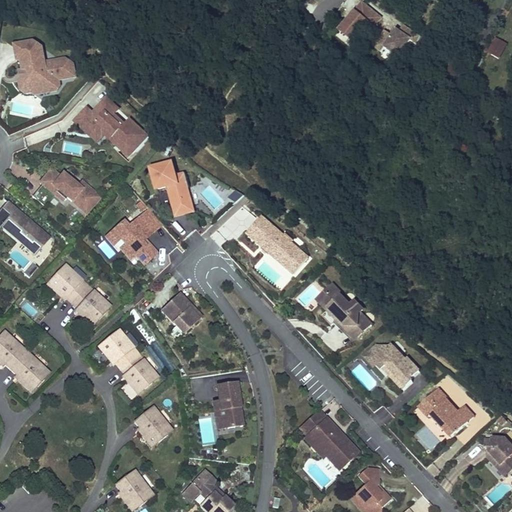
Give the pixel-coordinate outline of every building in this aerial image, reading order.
[(362,3),(339,31),(353,42),(368,23),(374,28),(382,18),(362,3)] [(385,49),(400,59),(412,42),(416,45),(421,37),(404,26),(401,31),(397,29),(393,36),(385,31),(374,48),(382,53),(385,49)] [(488,53),(491,55),(504,31),(501,29),(488,53)] [(504,31),(491,55),(498,59),(511,35),(504,31)] [(60,79),(77,76),(74,63),(66,58),(46,62),(43,47),(34,41),(15,45),(19,63),(22,62),(24,70),(29,69),(30,74),(25,75),(23,75),(20,80),(22,90),(27,94),(33,93),(36,88),(44,86),(51,92),(57,91),(61,85),(60,79)] [(446,75),(453,79),(459,67),(453,64),(446,75)] [(462,69),(459,67),(453,79),(456,80),(462,69)] [(51,92),(44,86),(36,88),(33,93),(33,95),(51,92)] [(148,135),(130,118),(125,124),(115,115),(120,109),(107,98),(96,109),(98,111),(95,114),(93,113),(88,108),(75,121),(88,133),(93,127),(103,136),(107,132),(114,137),(112,140),(129,156),(148,135)] [(103,136),(93,127),(88,133),(98,142),(103,136)] [(178,159),(158,164),(162,184),(171,182),(172,186),(175,185),(180,211),(195,208),(192,193),(188,194),(186,185),(191,184),(194,184),(191,170),(181,172),(178,159)] [(85,216),(101,196),(82,180),(78,185),(64,173),(61,177),(52,169),(45,178),(47,180),(33,197),(46,207),(54,197),(66,207),(70,203),(85,216)] [(13,206),(8,202),(3,208),(8,212),(13,206)] [(50,237),(13,206),(8,212),(3,208),(0,211),(0,228),(2,226),(10,232),(14,227),(27,237),(22,243),(36,254),(50,237)] [(211,238),(225,251),(256,219),(242,206),(211,238)] [(150,210),(142,216),(156,232),(163,225),(150,210)] [(156,232),(142,216),(129,228),(124,223),(114,232),(121,240),(126,246),(121,250),(131,261),(136,256),(145,266),(158,255),(149,244),(146,247),(143,243),(146,241),(156,232)] [(261,218),(260,219),(245,233),(260,249),(258,251),(263,257),(265,255),(268,253),(282,268),(280,271),(288,279),(304,265),(288,248),(291,245),(284,238),(281,240),(261,218)] [(27,237),(14,227),(10,232),(22,243),(27,237)] [(121,240),(114,232),(106,239),(114,247),(121,240)] [(282,268),(268,253),(265,255),(280,271),(282,268)] [(73,304),(89,286),(83,281),(81,283),(71,274),(73,272),(66,266),(60,272),(53,279),(54,279),(48,286),(55,292),(57,290),(67,299),(73,304)] [(83,281),(73,272),(71,274),(81,283),(83,281)] [(336,288),(339,288),(336,284),(320,299),(335,316),(337,309),(331,308),(325,301),(325,297),(336,288)] [(95,291),(89,286),(73,304),(79,309),(89,318),(87,321),(94,327),(100,320),(106,314),(106,313),(112,306),(105,300),(103,303),(93,294),(95,291)] [(335,316),(356,339),(372,324),(361,312),(364,310),(356,301),(353,303),(352,305),(345,297),(346,296),(339,288),(336,288),(325,297),(325,301),(331,308),(337,309),(335,316)] [(67,299),(57,290),(55,292),(65,301),(67,299)] [(105,300),(95,291),(93,294),(103,303),(105,300)] [(161,312),(183,336),(200,320),(190,310),(192,308),(180,295),(161,312)] [(353,303),(346,296),(345,297),(352,305),(353,303)] [(202,318),(192,308),(190,310),(200,320),(202,318)] [(87,321),(89,318),(79,309),(77,312),(87,321)] [(121,369),(140,353),(135,347),(133,349),(124,339),(126,337),(120,330),(114,335),(113,335),(106,341),(99,347),(105,354),(107,352),(116,363),(121,369)] [(12,371),(28,353),(23,347),(21,350),(10,341),(12,338),(6,332),(0,338),(0,359),(6,365),(12,371)] [(135,347),(126,337),(124,339),(133,349),(135,347)] [(23,347),(12,338),(10,341),(21,350),(23,347)] [(411,382),(410,380),(418,371),(406,358),(404,360),(391,345),(389,347),(377,347),(377,346),(370,352),(378,362),(376,364),(381,370),(382,369),(386,366),(391,371),(390,371),(389,376),(402,390),(411,382)] [(116,363),(107,352),(105,354),(114,364),(116,363)] [(378,362),(370,352),(364,357),(373,367),(376,364),(378,362)] [(34,358),(28,353),(12,371),(18,376),(28,385),(26,387),(33,393),(39,386),(40,387),(46,380),(45,379),(51,373),(44,367),(42,369),(32,360),(34,358)] [(145,359),(140,353),(121,369),(126,375),(134,385),(132,387),(138,394),(145,389),(153,383),(152,383),(159,377),(153,370),(151,372),(142,361),(145,359)] [(44,367),(34,358),(32,360),(42,369),(44,367)] [(153,370),(145,359),(142,361),(151,372),(153,370)] [(391,371),(386,366),(382,369),(389,376),(390,371),(391,371)] [(132,387),(134,385),(126,375),(124,376),(132,387)] [(26,387),(28,385),(18,376),(16,378),(26,387)] [(231,399),(230,399),(230,397),(233,397),(232,386),(212,389),(214,404),(208,405),(209,414),(213,414),(214,423),(221,423),(222,431),(237,429),(234,410),(232,410),(231,406),(233,405),(234,404),(234,402),(234,401),(234,400),(232,399),(231,399)] [(447,398),(438,388),(423,402),(432,412),(428,415),(450,438),(467,422),(457,411),(445,399),(447,398)] [(432,412),(423,402),(417,408),(426,417),(428,415),(432,412)] [(457,411),(467,422),(474,416),(464,406),(457,411)] [(159,413),(154,407),(136,422),(141,428),(149,439),(147,440),(153,447),(160,442),(167,436),(174,430),(168,423),(166,425),(157,415),(159,413)] [(328,425),(331,422),(321,411),(318,414),(328,425)] [(168,423),(159,413),(157,415),(166,425),(168,423)] [(213,414),(209,414),(212,433),(222,431),(221,423),(214,423),(213,414)] [(328,425),(318,414),(302,429),(309,437),(307,439),(325,459),(328,456),(341,470),(360,452),(331,422),(328,425)] [(147,440),(149,439),(141,428),(138,430),(147,440)] [(488,446),(487,457),(497,468),(502,463),(509,471),(511,468),(511,458),(509,456),(511,453),(511,446),(504,438),(491,438),(491,440),(491,443),(488,446)] [(505,475),(509,471),(502,463),(497,468),(505,475)] [(381,511),(382,508),(391,499),(383,491),(381,493),(376,488),(378,485),(380,470),(367,469),(359,476),(367,484),(357,494),(367,505),(366,511),(381,511)] [(219,480),(207,470),(203,474),(215,485),(219,480)] [(142,477),(137,471),(118,486),(122,492),(130,503),(128,505),(134,511),(141,506),(141,507),(149,501),(148,501),(155,496),(150,488),(147,490),(139,479),(142,477)] [(215,485),(203,474),(184,494),(193,502),(202,492),(209,499),(202,506),(208,511),(229,511),(236,505),(227,496),(223,499),(217,494),(220,490),(215,485)] [(150,488),(142,477),(139,479),(147,490),(150,488)] [(227,496),(220,490),(217,494),(223,499),(227,496)] [(504,500),(500,490),(488,495),(493,505),(504,500)] [(128,505),(130,503),(122,492),(120,494),(128,505)] [(366,511),(367,505),(357,494),(351,499),(363,511),(366,511)]
